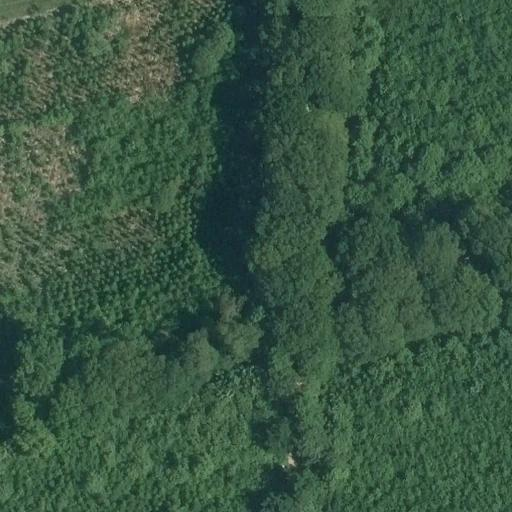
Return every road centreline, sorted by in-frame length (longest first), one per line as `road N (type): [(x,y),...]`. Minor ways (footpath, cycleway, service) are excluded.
road 1 (track): [(0,385),(302,309)]
road 2 (track): [(294,511),(302,309)]
